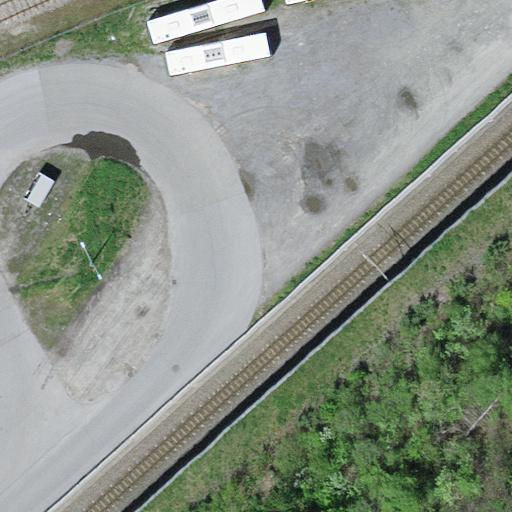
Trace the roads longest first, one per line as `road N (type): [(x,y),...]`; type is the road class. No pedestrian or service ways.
road 1 (track): [(511,36),(193,334)]
road 2 (unclassified): [(193,334),(215,253),(201,174),(177,139),(151,119),(110,107),(33,116),(0,135)]
road 3 (unclassified): [(74,460),(193,334)]
road 4 (unclassified): [(0,352),(74,460)]
